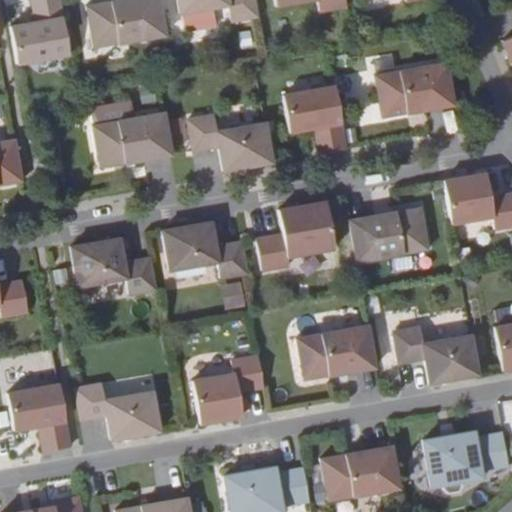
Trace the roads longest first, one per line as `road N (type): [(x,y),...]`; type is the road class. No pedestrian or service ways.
road 1 (residential): [(0,242),(511,154)]
road 2 (residential): [(0,476),(511,389)]
road 3 (residential): [(462,0),(511,123)]
